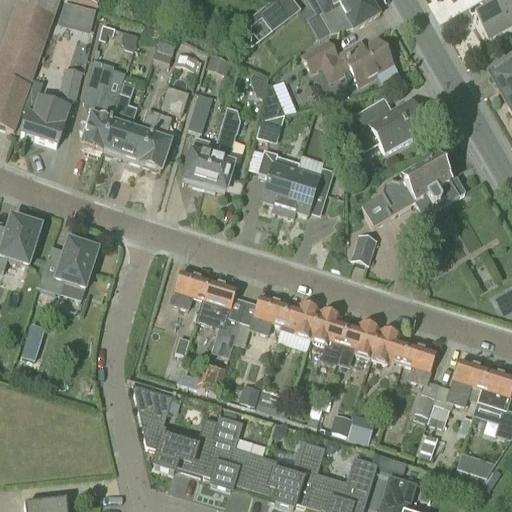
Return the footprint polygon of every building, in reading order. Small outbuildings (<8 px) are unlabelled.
[(54,0),(96,10),(98,0),(54,0)] [(287,0),(278,0),(256,17),(271,37),(299,15),(287,0)] [(353,34),(379,19),(367,0),(311,0),(321,18),(319,20),(330,40),(352,33),(353,34)] [(511,0),(485,0),(491,10),(473,21),(487,45),(511,30),(511,0)] [(0,132),(14,137),(29,92),(55,18),(16,6),(0,52),(0,132)] [(397,82),(376,45),(359,55),(357,51),(339,61),(337,62),(327,46),(298,62),(309,81),(320,75),(328,90),(343,81),(347,93),(356,90),(357,92),(375,82),(381,92),(397,82)] [(101,158),(118,106),(116,106),(117,102),(105,98),(113,73),(92,66),(82,107),(96,112),(93,122),(91,122),(81,151),(84,152),(82,157),(97,162),(99,157),(101,158)] [(511,68),(490,81),(511,120),(511,68)] [(76,104),(82,76),(63,72),(57,100),(76,104)] [(56,152),(63,131),(69,113),(38,103),(42,89),(32,86),(22,117),(26,118),(19,140),(56,152)] [(266,90),(263,103),(257,128),(260,127),(275,123),(284,121),(271,91),(266,90)] [(181,120),(188,98),(167,91),(160,114),(181,120)] [(201,139),(212,103),(198,99),(187,134),(201,139)] [(390,116),(383,104),(344,127),(362,159),(378,149),(384,159),(427,135),(410,104),(390,116)] [(120,164),(130,135),(121,132),(128,109),(118,106),(101,158),(120,164)] [(215,149),(202,194),(214,197),(215,194),(238,200),(242,188),(228,184),(232,170),(227,168),(239,128),(236,117),(225,114),(215,149)] [(139,170),(156,119),(146,116),(139,138),(130,135),(120,164),(139,170)] [(156,119),(139,170),(159,177),(169,148),(163,146),(170,124),(156,119)] [(256,143),(268,148),(275,123),(260,127),(256,143)] [(215,149),(195,143),(183,184),(192,187),(190,190),(202,194),(215,149)] [(295,179),(298,168),(276,162),(277,160),(263,155),(256,178),(271,182),(263,207),(275,211),(273,217),(283,219),(295,179)] [(445,184),(437,169),(418,179),(413,171),(397,180),(402,188),(401,189),(402,189),(398,192),(390,190),(382,194),(380,202),(360,213),(372,234),(414,210),(418,218),(403,227),(411,240),(428,230),(423,223),(457,204),(457,203),(464,199),(455,185),(448,189),(445,184)] [(295,179),(283,219),(292,222),(294,217),(305,220),(312,196),(326,200),(333,177),(320,173),(316,186),(295,179)] [(39,238),(9,228),(1,253),(0,252),(0,282),(2,283),(5,272),(26,278),(39,238)] [(368,273),(376,247),(357,241),(349,267),(368,273)] [(104,266),(75,257),(67,282),(53,277),(45,305),(67,312),(71,300),(92,306),(104,266)] [(201,307),(208,287),(179,278),(169,311),(187,316),(191,304),(201,307)] [(201,307),(194,327),(223,335),(230,316),(236,295),(208,287),(201,307)] [(281,332),(287,312),(258,303),(252,323),(248,335),(267,341),(271,328),(280,331),(281,332)] [(309,346),(318,317),(298,310),(297,315),(287,312),(281,332),(280,331),(279,337),(309,346)] [(91,313),(60,312),(57,371),(89,373),(91,313)] [(341,351),(347,331),(337,328),(339,323),(318,317),(309,346),(323,351),(319,366),(334,371),(341,351)] [(188,340),(190,331),(177,327),(174,336),(188,340)] [(369,365),(379,336),(358,329),(357,334),(347,331),(341,351),(354,355),(353,360),(369,365)] [(401,370),(407,350),(397,347),(399,342),(379,336),(369,365),(386,370),(388,366),(401,370)] [(407,350),(401,370),(410,373),(405,386),(425,392),(435,359),(432,354),(427,353),(423,355),(407,350)] [(24,351),(20,363),(34,367),(37,355),(24,351)] [(481,395),(487,375),(472,371),(468,366),(463,364),(459,367),(446,408),(464,413),(471,392),(480,395),(481,395)] [(216,402),(226,374),(205,367),(195,395),(216,402)] [(481,395),(480,395),(476,408),(505,417),(511,394),(511,379),(507,378),(502,380),(487,375),(481,395)] [(211,444),(199,440),(197,444),(162,433),(171,404),(131,391),(145,453),(158,457),(153,471),(173,477),(174,473),(200,481),(212,445),(211,444)] [(427,424),(433,404),(420,399),(411,425),(424,429),(426,423),(427,424)] [(259,402),(254,415),(286,424),(290,411),(259,402)] [(316,433),(323,411),(312,408),(305,430),(316,433)] [(442,434),(449,415),(432,410),(426,428),(442,434)] [(346,441),(351,425),(334,419),(329,436),(346,441)] [(372,427),(353,421),(347,442),(366,448),(372,427)] [(467,441),(472,424),(462,421),(458,438),(467,441)] [(253,497),(263,464),(234,455),(241,430),(218,423),(211,444),(212,445),(200,481),(212,485),(211,489),(230,495),(231,491),(253,497)] [(316,481),(316,480),(324,455),(300,448),(292,473),(263,464),(253,497),(275,504),(274,508),(285,511),(293,511),(294,510),(300,511),(305,511),(315,480),(316,481)] [(461,457),(456,473),(486,483),(496,469),(461,457)] [(315,480),(305,511),(363,511),(376,472),(352,464),(345,489),(316,480),(316,481),(315,480)] [(409,511),(416,490),(388,482),(378,511),(409,511)]
